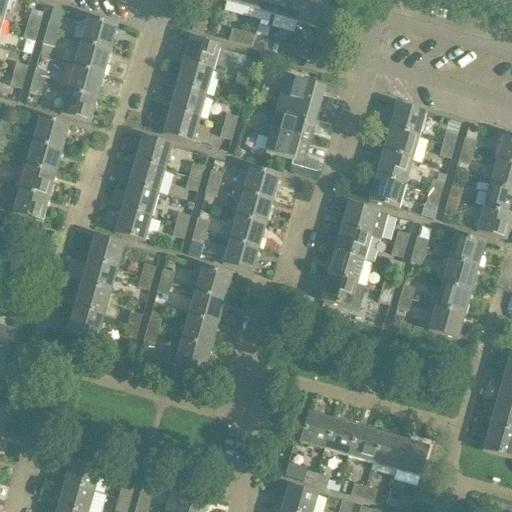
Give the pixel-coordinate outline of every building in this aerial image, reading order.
[(0,0),(0,21),(3,22),(9,0),(0,0)] [(226,0),(226,4),(250,11),(252,0),(226,0)] [(252,0),(250,11),(273,18),(278,0),(252,0)] [(278,0),(273,18),(297,25),(304,0),(278,0)] [(326,0),(304,0),(297,25),(322,32),(330,1),(326,0)] [(29,17),(26,29),(38,32),(41,20),(29,17)] [(87,20),(80,44),(111,53),(118,28),(87,20)] [(191,32),(204,35),(207,24),(195,20),(191,32)] [(49,23),(45,34),(57,37),(60,26),(50,23),(49,23)] [(26,29),(23,40),(35,44),(38,32),(26,29)] [(232,31),(228,42),(240,46),(243,34),(232,31)] [(45,34),(42,46),(54,49),(57,37),(45,34)] [(243,34),(240,46),(251,49),(257,51),(264,53),(267,41),(255,38),(243,34)] [(189,40),(182,64),(213,73),(220,49),(189,40)] [(80,44),(73,68),(104,77),(111,53),(80,44)] [(276,56),(288,59),(291,48),(279,45),(276,56)] [(288,59),(299,63),(303,51),(291,48),(288,59)] [(182,64),(176,88),(206,97),(213,73),(182,64)] [(16,65),(13,77),(24,80),(28,68),(16,65)] [(73,68),(67,92),(97,101),(104,77),(73,68)] [(240,68),(236,80),(248,83),(251,71),(240,68)] [(35,71),(32,82),(44,85),(47,74),(35,71)] [(24,80),(13,77),(10,88),(21,91),(24,80)] [(282,93),(281,98),(319,109),(326,85),(315,82),(314,87),(286,79),(282,93)] [(248,83),(236,80),(233,91),(245,95),(248,83)] [(32,82),(29,94),(40,97),(44,85),(32,82)] [(176,88),(169,112),(200,121),(206,97),(176,88)] [(263,88),(260,97),(270,100),(272,90),(263,88)] [(272,90),(270,100),(279,103),(276,116),(314,127),(319,109),(281,98),(282,93),(272,90)] [(97,101),(67,92),(60,116),(91,125),(97,101)] [(395,106),(388,131),(419,140),(426,115),(395,106)] [(200,121),(169,112),(162,136),(193,145),(200,121)] [(226,116),(223,127),(234,131),(238,119),(226,116)] [(262,127),(259,137),(269,140),(270,135),(308,146),(314,127),(276,116),(272,130),(262,127)] [(39,119),(32,143),(63,152),(70,128),(39,119)] [(1,122),(0,124),(0,134),(9,137),(12,125),(1,122)] [(234,131),(223,127),(220,139),(231,142),(234,131)] [(388,131),(381,155),(412,163),(419,140),(388,131)] [(0,134),(0,146),(6,148),(9,137),(0,134)] [(445,134),(442,146),(454,149),(457,138),(445,134)] [(269,140),(265,154),(293,162),(291,166),(317,173),(319,164),(305,160),(308,146),(270,135),(269,140)] [(511,139),(503,137),(496,161),(511,165),(511,139)] [(141,139),(134,163),(165,172),(172,148),(141,139)] [(465,140),(461,151),(473,155),(476,143),(465,140)] [(32,143),(25,167),(56,176),(63,152),(32,143)] [(454,149),(442,146),(439,157),(450,161),(454,149)] [(473,155),(461,151),(458,163),(470,166),(473,155)] [(381,155),(375,179),(405,187),(412,163),(381,155)] [(511,165),(496,161),(489,185),(511,191),(511,165)] [(134,163),(128,187),(158,196),(165,172),(134,163)] [(25,167),(19,191),(49,200),(56,176),(25,167)] [(192,167),(188,179),(200,182),(203,171),(192,167)] [(249,170),(242,194),(273,203),(280,178),(249,170)] [(211,173),(207,184),(219,188),(222,176),(211,173)] [(200,182),(188,179),(185,190),(197,194),(200,182)] [(405,187),(375,179),(368,203),(398,212),(405,187)] [(432,182),(429,194),(440,197),(443,185),(432,182)] [(219,188),(207,184),(204,196),(216,199),(219,188)] [(511,191),(489,185),(482,209),(511,217),(511,191)] [(128,187),(121,211),(152,220),(158,196),(128,187)] [(451,188),(448,199),(459,203),(463,191),(451,188)] [(49,200),(19,191),(12,216),(42,224),(49,200)] [(242,194),(236,218),(266,227),(273,203),(242,194)] [(440,197),(429,194),(425,205),(437,209),(440,197)] [(459,203),(448,199),(445,211),(456,214),(459,203)] [(347,206),(340,230),(371,239),(381,242),(388,217),(378,214),(347,206)] [(511,221),(511,217),(482,209),(476,233),(506,242),(511,221)] [(152,220),(121,211),(114,236),(145,244),(152,220)] [(178,215),(175,227),(186,230),(190,218),(178,215)] [(236,218),(229,242),(260,251),(266,227),(236,218)] [(197,221),(194,232),(206,235),(209,224),(197,221)] [(172,238),(183,241),(186,230),(175,227),(172,238)] [(340,230),(334,254),(364,263),(371,239),(340,230)] [(206,235),(194,232),(191,244),(202,247),(206,235)] [(397,234),(394,246),(406,249),(409,237),(397,234)] [(455,236),(448,261),(479,269),(486,245),(455,236)] [(93,239),(87,263),(117,272),(124,247),(93,239)] [(416,239),(413,251),(425,254),(428,243),(416,239)] [(260,251),(229,242),(222,266),(253,275),(260,251)] [(406,249),(394,246),(391,257),(402,260),(406,249)] [(425,254),(413,251),(410,262),(421,266),(425,254)] [(334,254),(327,278),(357,287),(364,263),(334,254)] [(448,261),(441,284),(472,293),(479,269),(448,261)] [(87,263),(80,287),(111,295),(117,272),(87,263)] [(144,266),(140,278),(152,281),(155,270),(144,266)] [(201,269),(194,293),(225,302),(232,278),(201,269)] [(163,272),(160,284),(171,287),(174,275),(163,272)] [(137,290),(149,293),(152,281),(140,278),(137,290)] [(327,278),(320,303),(350,311),(357,287),(327,278)] [(384,282),(381,293),(392,296),(395,285),(384,282)] [(171,287),(160,284),(156,295),(168,298),(171,287)] [(441,284),(434,308),(465,317),(472,293),(441,284)] [(80,287),(73,311),(104,319),(111,295),(80,287)] [(403,287),(400,299),(411,302),(414,290),(403,287)] [(194,293),(188,317),(218,326),(225,302),(194,293)] [(392,296),(381,293),(377,305),(389,308),(392,296)] [(411,302),(400,299),(396,310),(408,313),(411,302)] [(465,317),(434,308),(427,333),(458,342),(465,317)] [(104,319),(73,311),(66,335),(97,344),(104,319)] [(130,314),(127,326),(139,329),(142,317),(130,314)] [(188,317),(181,341),(212,350),(218,326),(188,317)] [(334,325),(347,329),(349,321),(336,318),(334,325)] [(149,320),(146,331),(158,335),(161,323),(149,320)] [(124,337),(135,341),(139,329),(127,326),(124,337)] [(0,328),(0,361),(4,363),(13,332),(0,328)] [(158,335),(146,331),(143,343),(155,346),(158,335)] [(212,350),(181,341),(174,366),(205,374),(212,350)] [(511,356),(509,356),(502,380),(511,383),(511,356)] [(511,383),(502,380),(496,404),(511,408),(511,383)] [(511,408),(496,404),(489,428),(511,434),(511,408)] [(0,407),(0,433),(3,434),(10,410),(0,407)] [(299,446),(324,453),(333,422),(308,415),(299,446)] [(324,453),(348,460),(357,429),(333,422),(324,453)] [(511,434),(489,428),(482,453),(511,461),(511,434)] [(348,460),(372,466),(381,436),(357,429),(348,460)] [(372,466),(396,473),(404,442),(381,436),(372,466)] [(404,442),(396,473),(420,480),(429,449),(404,442)] [(71,461),(64,485),(94,494),(101,470),(71,461)] [(317,476),(306,473),(302,484),(314,487),(317,476)] [(314,487),(325,491),(329,479),(317,476),(314,487)] [(64,485),(57,509),(66,511),(89,511),(94,494),(64,485)] [(365,489),(353,486),(350,498),(362,501),(365,489)] [(287,488),(280,511),(313,511),(318,497),(287,488)] [(121,489),(118,501),(129,504),(133,492),(121,489)] [(362,501),(373,504),(376,493),(365,489),(362,501)] [(178,491),(172,511),(205,511),(209,500),(178,491)] [(140,494),(137,506),(148,509),(152,498),(140,494)] [(398,511),(401,511),(410,511),(413,503),(401,500),(398,511)] [(127,511),(129,504),(118,501),(114,511),(127,511)] [(338,511),(351,511),(353,507),(341,503),(338,511)]
